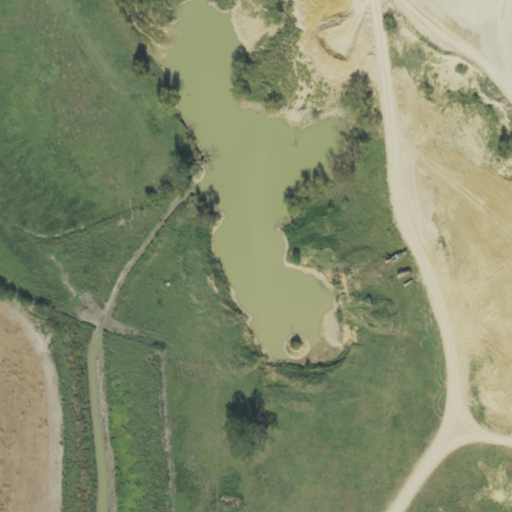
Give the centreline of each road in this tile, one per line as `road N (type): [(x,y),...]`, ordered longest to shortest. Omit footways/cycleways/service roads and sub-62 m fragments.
road 1 (residential): [(511,267),(454,271),(402,296),(385,350),(410,371),(490,378)]
road 2 (residential): [(499,511),(486,466),(490,356),(511,323)]
